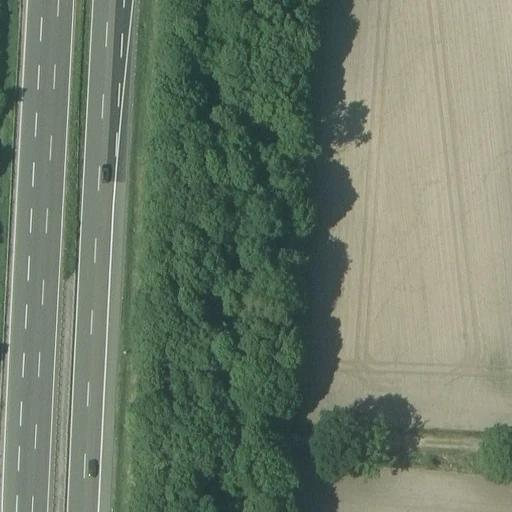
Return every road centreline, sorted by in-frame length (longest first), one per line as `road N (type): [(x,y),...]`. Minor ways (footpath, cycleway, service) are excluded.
road 1 (motorway): [(88,511),(111,0)]
road 2 (motorway): [(50,0),(33,511)]
road 3 (unclassified): [(511,431),(301,415)]
